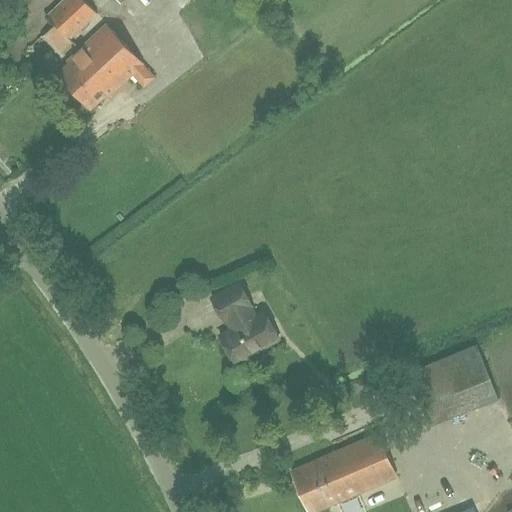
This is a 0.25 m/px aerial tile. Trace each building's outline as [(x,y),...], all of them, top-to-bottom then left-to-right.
[(41,33),(58,51),(98,15),(83,0),(65,0),(47,17),(52,22),(41,33)] [(144,87),(154,78),(143,65),(144,64),(107,24),(67,62),(69,64),(58,74),(69,85),(67,86),(71,95),(79,100),(81,98),(91,109),(105,96),(107,99),(133,75),(144,87)] [(238,283),(212,299),(225,322),(227,321),(232,330),(220,336),(236,364),(279,339),(263,312),(255,316),(250,307),(251,306),(238,283)] [(430,426),(498,400),(476,345),(407,373),(430,426)] [(308,511),(316,511),(396,478),(378,434),(291,471),(308,511)] [(260,451),(244,457),(248,468),(264,461),(260,451)] [(508,506),(511,504),(511,464),(496,470),(508,506)]
